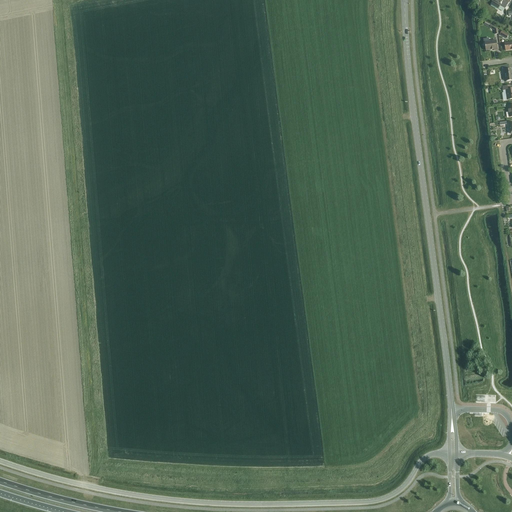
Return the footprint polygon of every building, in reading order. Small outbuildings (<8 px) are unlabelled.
[(509,3),(511,0),(493,0),(491,5),(498,9),(500,6),(505,9),(509,3)] [(491,25),(489,28),(493,30),(494,30),(495,34),(498,34),(497,29),(494,27),(491,25)] [(485,42),(486,51),(494,50),(494,51),(498,50),(496,41),(489,42),(489,39),(488,39),(484,39),(483,40),(484,42),(485,42)] [(507,81),(511,80),(511,73),(511,70),(503,71),(504,74),(503,75),(504,79),(506,79),(507,81)] [(511,89),(510,86),(503,87),(503,91),(506,90),(507,100),(511,99),(511,89)]
